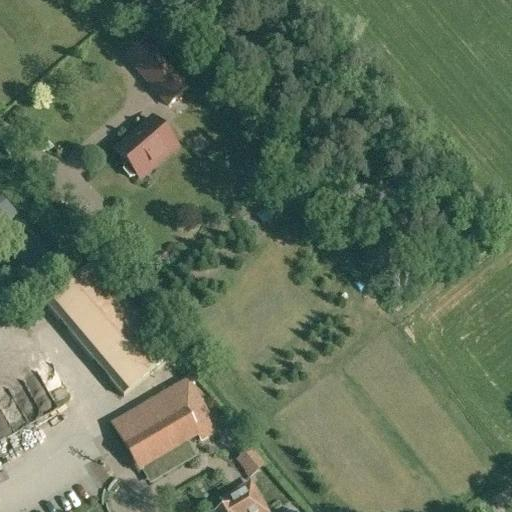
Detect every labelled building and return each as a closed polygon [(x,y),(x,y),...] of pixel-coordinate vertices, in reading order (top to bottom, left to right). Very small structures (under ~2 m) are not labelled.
[(186,91),(145,42),(126,58),(168,107),(186,91)] [(152,120),(115,152),(127,165),(124,168),(123,172),(129,179),(133,179),(136,176),(139,180),(176,148),(152,120)] [(173,356),(95,263),(45,305),(123,398),(173,356)] [(218,433),(188,381),(112,425),(139,471),(197,437),(201,443),(218,433)] [(265,511),(250,485),(221,502),(226,511),(224,511),(265,511)]
